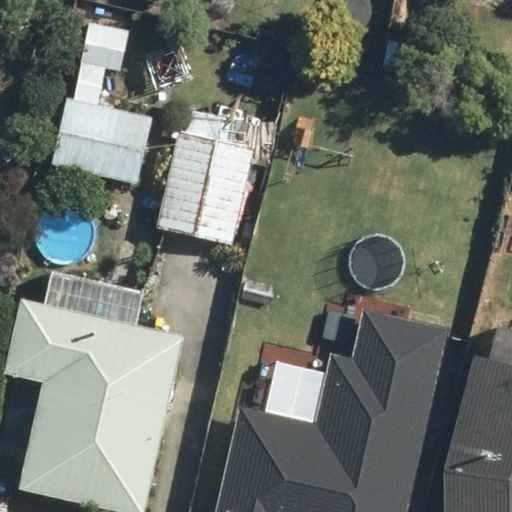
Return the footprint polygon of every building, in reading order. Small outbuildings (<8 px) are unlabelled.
[(206,0),(200,9),(219,21),(231,3),(227,0),(206,0)] [(66,39),(59,81),(86,86),(94,44),(66,39)] [(385,40),(380,70),(411,75),(416,46),(385,40)] [(58,94),(41,165),(128,186),(145,115),(58,94)] [(171,130),(149,228),(226,245),(247,147),(241,145),(246,123),(184,109),(179,131),(171,130)] [(0,375),(33,383),(9,490),(106,511),(136,511),(176,334),(129,323),(132,306),(97,299),(93,316),(11,297),(0,347),(0,375)] [(405,511),(447,330),(363,311),(353,358),(332,353),(316,423),(237,405),(213,511),(405,511)] [(511,511),(511,332),(496,328),(487,360),(474,357),(444,470),(444,511),(511,511)]
